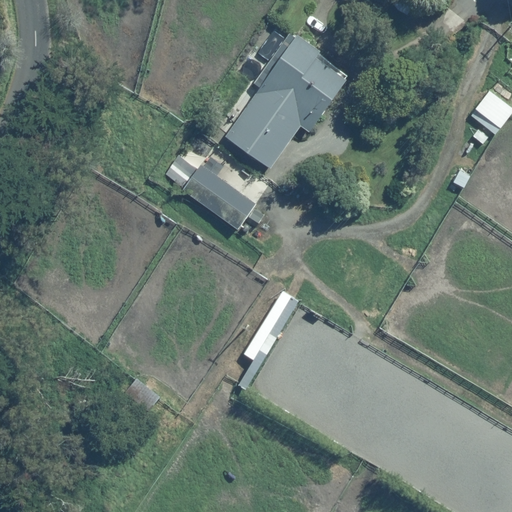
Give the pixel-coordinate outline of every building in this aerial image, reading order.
[(404,0),(369,0),(405,21),(414,5),(404,0)] [(354,75),(294,35),(227,135),(272,165),(300,123),(315,133),(354,75)] [(511,106),(492,90),(470,116),(495,136),(511,115),(511,106)] [(254,191),(210,160),(187,191),(232,222),(254,191)] [(160,399),(135,378),(122,395),(147,415),(160,399)]
